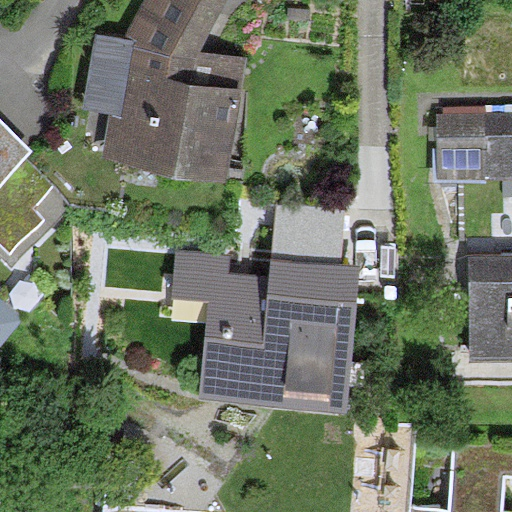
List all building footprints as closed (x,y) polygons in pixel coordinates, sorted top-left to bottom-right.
[(135,33),(134,38),(122,108),(111,106),(103,152),(227,171),(247,51),(207,44),(201,43),(198,43),(221,0),(141,0),(124,32),(135,33)] [(122,108),(134,38),(135,33),(124,32),(96,27),(84,102),(111,106),(122,108)] [(511,170),(511,107),(438,110),(439,172),(511,170)] [(33,144),(0,109),(0,336),(47,294),(11,262),(70,201),(23,151),(33,144)] [(347,204),(278,197),(271,268),(231,264),(233,250),(177,245),(173,289),(210,292),(201,382),(347,396),(364,222),(345,220),(347,204)] [(511,247),(469,248),(469,348),(511,347),(511,247)] [(166,511),(105,507),(104,511),(511,511),(511,428),(416,421),(408,511),(166,511)]
